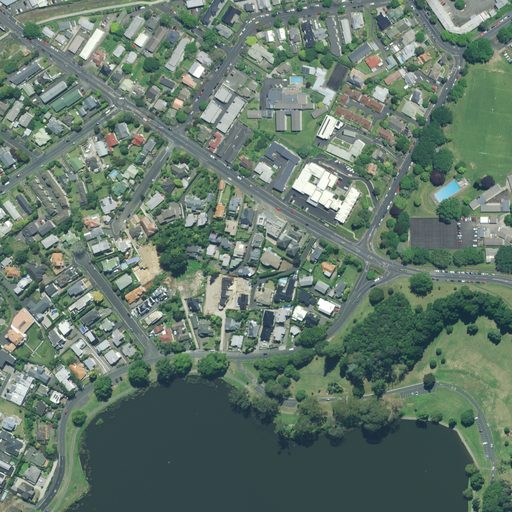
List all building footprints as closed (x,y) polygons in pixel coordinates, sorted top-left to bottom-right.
[(34,0),(39,9),(46,5),(42,0),(34,0)] [(206,5),(205,0),(191,0),(187,1),(188,6),(189,6),(189,8),(206,5)] [(227,0),(216,0),(203,20),(210,25),(227,0)] [(241,6),(243,6),(243,9),(253,7),(253,6),(251,0),(241,0),(242,2),(241,2),(241,6)] [(259,0),(261,8),(262,10),(265,9),(265,8),(273,6),(271,0),(259,0)] [(427,0),(448,31),(466,34),(484,22),(480,15),(462,26),(454,25),(437,0),(427,0)] [(494,0),(496,2),(494,4),(498,9),(500,7),(507,3),(505,0),(494,0)] [(237,13),(240,15),(242,12),(232,5),(222,20),(229,24),(228,26),(232,28),(234,25),(231,22),(237,13)] [(400,6),(392,12),(388,14),(391,19),(393,18),(395,21),(405,14),(400,6)] [(127,13),(123,10),(116,20),(120,23),(127,13)] [(355,30),(361,29),(360,25),(363,24),(361,14),(352,16),(355,30)] [(82,17),(78,24),(91,31),(95,24),(82,17)] [(144,21),(137,17),(125,35),(131,39),(144,21)] [(337,35),(337,36),(336,33),(337,33),(335,28),(334,26),(335,25),(334,20),(333,21),(332,17),(326,19),(327,22),(326,22),(327,27),(328,26),(328,29),(327,30),(329,35),(329,34),(330,38),(329,38),(330,42),(331,42),(331,45),(331,46),(334,58),(342,56),(338,41),(339,41),(337,35)] [(407,17),(385,32),(391,40),(412,25),(407,17)] [(157,23),(151,18),(145,27),(152,31),(157,23)] [(347,19),(341,21),(345,44),(351,43),(347,19)] [(302,22),(308,48),(313,47),(315,46),(310,21),(302,22)] [(71,28),(70,22),(59,24),(61,32),(65,31),(65,30),(71,28)] [(233,32),(221,23),(218,29),(221,31),(220,33),(228,39),(233,32)] [(168,30),(161,25),(151,41),(146,48),(153,53),(168,30)] [(55,33),(46,27),(42,33),(51,39),(55,33)] [(301,41),(298,28),(289,30),(291,40),(293,39),(294,43),(301,41)] [(317,29),(317,31),(315,32),(316,38),(318,38),(318,41),(323,40),(322,39),(326,38),(326,36),(327,36),(325,29),(324,30),(323,28),(317,29)] [(105,33),(99,29),(81,56),(87,60),(105,33)] [(286,38),(284,29),(276,30),(277,33),(279,39),(286,38)] [(181,36),(173,30),(167,39),(165,42),(174,47),(180,38),(181,36)] [(275,37),(273,30),(265,32),(267,43),(274,41),(273,37),(275,37)] [(417,38),(412,30),(402,37),(404,40),(402,41),(405,46),(417,38)] [(264,37),(261,32),(256,35),(258,40),(264,37)] [(148,38),(142,34),(136,43),(142,47),(148,38)] [(69,41),(59,35),(56,39),(66,46),(69,41)] [(193,41),(184,35),(166,61),(174,68),(193,41)] [(85,40),(79,36),(70,50),(76,54),(85,40)] [(12,45),(9,42),(1,48),(6,55),(13,51),(12,49),(15,48),(13,45),(12,45)] [(373,50),(368,42),(348,56),(354,64),(373,50)] [(255,43),(248,54),(259,60),(262,55),(267,58),(266,59),(273,64),(276,59),(273,57),(274,55),(255,43)] [(417,47),(415,43),(410,46),(410,45),(404,49),(405,50),(401,52),(404,57),(402,58),(404,62),(414,56),(419,53),(416,48),(417,47)] [(125,49),(120,45),(113,54),(119,58),(125,49)] [(400,50),(396,46),(391,49),(395,54),(400,50)] [(105,57),(106,55),(99,50),(97,52),(96,51),(91,58),(97,63),(96,64),(100,67),(106,58),(105,57)] [(19,65),(21,63),(20,62),(22,60),(24,56),(20,51),(12,56),(13,58),(11,59),(12,61),(11,62),(14,67),(19,65)] [(137,52),(136,54),(131,51),(128,55),(129,56),(126,60),(132,64),(138,56),(139,56),(140,54),(137,52)] [(211,56),(202,51),(197,59),(210,67),(214,61),(209,58),(211,56)] [(433,58),(428,52),(418,58),(423,65),(433,58)] [(365,60),(371,70),(373,73),(378,70),(376,67),(379,65),(380,67),(384,64),(380,59),(379,59),(376,55),(373,57),(372,56),(365,60)] [(397,65),(391,56),(386,59),(390,65),(387,67),(389,70),(397,65)] [(9,80),(18,85),(42,68),(38,62),(17,76),(16,75),(9,80)] [(206,69),(196,62),(190,72),(199,78),(206,69)] [(290,68),(286,63),(282,66),(282,65),(276,70),(280,74),(285,69),(286,71),(290,68)] [(111,64),(109,67),(105,65),(100,72),(108,77),(112,70),(115,66),(111,64)] [(442,67),(436,64),(429,77),(436,80),(441,72),(440,72),(442,67)] [(315,69),(302,66),(300,72),(314,75),(315,69)] [(248,79),(249,80),(250,78),(234,67),(223,84),(235,93),(238,88),(240,90),(248,79)] [(323,102),(327,104),(312,113),(315,119),(330,110),(327,105),(329,106),(336,92),(328,87),(328,88),(325,87),(324,89),(324,88),(324,87),(323,87),(322,87),(321,87),(321,85),(322,85),(326,79),(325,79),(326,76),(328,72),(324,71),(323,70),(324,69),(319,67),(317,71),(318,72),(316,75),(319,77),(313,89),(307,93),(304,92),(301,92),(299,93),(284,92),(283,90),(269,90),(269,98),(267,98),(267,108),(282,108),(282,109),(279,109),(278,130),(287,130),(287,114),(294,114),(294,130),(302,130),(303,110),(299,109),(299,108),(314,108),(315,103),(307,103),(307,94),(314,90),(326,96),(323,102)] [(127,72),(124,70),(121,74),(117,72),(116,74),(114,73),(111,79),(114,80),(113,82),(118,85),(127,72)] [(388,86),(404,76),(400,70),(384,80),(388,86)] [(53,80),(47,71),(38,77),(40,80),(35,83),(38,86),(40,85),(39,83),(41,82),(43,85),(49,81),(50,82),(53,80)] [(411,73),(408,75),(404,77),(405,78),(406,80),(405,81),(408,85),(404,87),(405,90),(410,87),(410,88),(423,80),(420,76),(417,78),(414,73),(412,74),(411,73)] [(194,80),(185,74),(181,80),(194,89),(197,84),(193,81),(194,80)] [(362,76),(357,74),(356,77),(354,76),(352,79),(354,80),(352,83),(357,86),(359,83),(364,86),(367,81),(361,77),(362,76)] [(132,83),(127,80),(126,81),(124,80),(121,85),(122,85),(120,88),(126,91),(127,90),(130,92),(133,86),(131,85),(132,83)] [(69,88),(64,81),(42,96),(47,103),(69,88)] [(258,85),(253,82),(249,88),(254,91),(258,85)] [(24,87),(22,85),(18,87),(20,90),(23,88),(30,97),(35,93),(29,84),(24,87)] [(161,90),(154,85),(147,96),(149,97),(147,101),(152,104),(155,99),(161,90)] [(139,87),(136,86),(132,92),(136,95),(135,97),(140,100),(145,92),(139,87)] [(345,94),(350,97),(353,90),(346,86),(342,93),(345,94)] [(385,90),(378,86),(376,90),(376,91),(373,97),(384,103),(387,97),(386,97),(390,90),(385,88),(385,90)] [(225,88),(220,97),(228,102),(233,93),(225,88)] [(252,92),(245,88),(242,93),(245,94),(244,95),(248,97),(252,92)] [(411,101),(411,100),(420,105),(423,100),(419,98),(423,91),(417,88),(414,94),(412,93),(409,100),(411,101)] [(190,91),(185,89),(184,90),(182,89),(178,97),(185,101),(186,99),(187,99),(190,94),(189,93),(190,91)] [(67,106),(68,107),(83,97),(78,90),(63,100),(62,98),(52,105),(57,112),(67,106)] [(353,90),(350,97),(358,101),(362,95),(353,90)] [(350,97),(345,94),(344,95),(342,94),(338,101),(340,102),(339,104),(344,107),(350,97)] [(97,102),(93,95),(85,101),(87,105),(84,107),(86,110),(89,108),(91,110),(96,107),(97,109),(101,106),(98,101),(97,102)] [(366,106),(370,99),(362,95),(358,101),(366,106)] [(240,96),(219,127),(228,133),(248,102),(240,96)] [(168,104),(160,99),(155,107),(161,111),(165,106),(166,107),(168,104)] [(184,102),(177,99),(173,107),(178,110),(180,108),(181,109),(184,102)] [(370,99),(366,106),(380,113),(384,107),(370,99)] [(214,101),(204,118),(216,124),(225,108),(214,101)] [(410,104),(406,102),(401,112),(412,118),(416,110),(409,106),(410,104)] [(3,104),(0,103),(0,113),(4,116),(10,107),(4,103),(3,104)] [(19,105),(17,103),(7,118),(13,122),(24,106),(21,103),(19,105)] [(343,114),(345,110),(338,106),(334,114),(341,117),(343,114)] [(178,112),(170,108),(166,117),(172,120),(173,118),(175,118),(178,112)] [(345,110),(343,114),(345,115),(344,117),(351,121),(352,119),(354,114),(345,110)] [(34,118),(26,113),(23,117),(20,122),(27,127),(34,118)] [(61,121),(62,122),(71,127),(73,123),(72,122),(75,117),(68,113),(65,117),(64,116),(61,121)] [(354,114),(352,119),(354,120),(353,122),(360,125),(361,123),(363,118),(354,114)] [(338,121),(331,117),(316,143),(323,147),(338,121)] [(393,117),(388,126),(401,134),(403,129),(406,125),(393,117)] [(57,122),(53,118),(46,125),(57,135),(59,133),(60,134),(65,129),(61,126),(62,125),(59,121),(57,122)] [(363,118),(361,123),(362,124),(361,126),(371,131),(373,127),(371,126),(372,123),(363,118)] [(238,121),(216,154),(221,158),(244,124),(238,121)] [(120,139),(122,138),(123,141),(130,139),(128,136),(130,136),(125,123),(115,126),(120,139)] [(207,129),(204,127),(198,139),(204,143),(211,132),(207,129)] [(382,128),(381,127),(377,135),(378,135),(379,136),(380,136),(381,136),(382,137),(383,137),(384,138),(385,138),(386,139),(392,147),(395,144),(393,141),(396,139),(395,138),(395,137),(394,135),(393,134),(392,133),(391,133),(390,132),(389,131),(388,130),(387,130),(386,129),(384,128),(383,128),(382,128)] [(51,139),(43,128),(40,131),(40,132),(35,136),(38,140),(37,141),(41,146),(44,144),(45,145),(48,143),(47,142),(51,139)] [(247,128),(225,160),(231,164),(253,131),(247,128)] [(224,137),(217,132),(214,136),(217,138),(215,141),(214,140),(210,145),(216,149),(221,141),(224,137)] [(105,136),(111,153),(114,151),(112,146),(119,144),(114,133),(105,136)] [(143,137),(140,135),(138,134),(132,142),(139,147),(145,139),(143,138),(143,137)] [(151,152),(157,142),(154,140),(154,141),(150,139),(143,150),(148,153),(149,151),(151,152)] [(330,143),(326,151),(350,161),(353,156),(356,158),(365,144),(358,139),(349,151),(330,143)] [(280,144),(275,140),(266,154),(275,161),(277,158),(273,155),(277,150),(283,155),(284,154),(291,159),(291,158),(293,159),(292,160),(291,160),(280,181),(279,181),(276,186),(285,191),(288,185),(286,185),(298,163),(299,164),(303,158),(295,153),(288,148),(287,148),(280,143),(280,144)] [(108,154),(103,141),(97,143),(98,144),(96,145),(100,157),(108,154)] [(387,151),(377,146),(371,155),(371,156),(384,164),(388,156),(385,155),(387,151)] [(148,153),(143,150),(135,162),(140,165),(148,153)] [(9,152),(6,153),(1,157),(8,168),(16,163),(9,152)] [(256,163),(241,154),(238,158),(242,161),(240,163),(251,170),(256,163)] [(77,172),(78,171),(79,173),(82,170),(81,169),(85,166),(83,164),(84,163),(82,160),(81,161),(78,157),(70,162),(73,165),(77,172)] [(99,168),(96,157),(86,159),(89,171),(99,168)] [(275,161),(273,164),(275,165),(273,167),(277,170),(278,167),(279,168),(282,164),(276,160),(275,161)] [(379,166),(371,163),(367,172),(374,175),(377,168),(378,169),(379,166)] [(173,169),(171,172),(177,175),(175,177),(180,180),(181,179),(182,180),(184,177),(189,174),(188,172),(190,171),(187,166),(181,169),(174,164),(172,169),(173,169)] [(275,175),(261,164),(255,172),(263,178),(261,180),(267,185),(275,175)] [(137,168),(132,165),(129,170),(124,176),(129,179),(131,177),(134,179),(140,172),(137,169),(137,168)] [(310,167),(307,165),(293,189),(310,198),(316,188),(308,184),(313,175),(321,180),(325,172),(312,165),(310,167)] [(46,180),(49,184),(51,183),(53,187),(55,189),(53,190),(58,197),(60,197),(61,199),(59,200),(62,207),(68,206),(66,198),(65,195),(48,171),(43,174),(46,179),(47,178),(47,179),(46,180)] [(331,175),(325,172),(317,187),(324,191),(330,181),(328,179),(331,175)] [(66,174),(60,178),(59,179),(61,182),(62,181),(64,185),(68,182),(66,179),(68,177),(66,174)] [(331,180),(328,186),(333,189),(339,180),(332,176),(329,179),(331,180)] [(177,184),(169,178),(166,182),(165,182),(162,185),(165,188),(164,190),(170,194),(177,184)] [(53,203),(52,204),(51,202),(52,202),(49,197),(48,198),(47,196),(48,196),(44,191),(43,192),(42,190),(43,189),(40,185),(39,186),(38,184),(39,183),(36,179),(35,179),(30,182),(47,208),(51,215),(56,211),(55,209),(56,208),(53,203)] [(190,183),(184,179),(181,184),(187,188),(190,183)] [(90,203),(83,181),(76,183),(81,199),(78,201),(80,206),(90,203)] [(115,194),(118,196),(118,197),(120,199),(122,197),(121,196),(123,193),(124,194),(128,187),(125,185),(126,183),(123,181),(121,184),(119,182),(113,190),(116,192),(115,194)] [(472,210),(502,192),(497,185),(468,203),(472,210)] [(362,194),(352,188),(335,218),(345,223),(362,194)] [(323,194),(316,190),(311,199),(318,203),(323,194)] [(325,190),(318,203),(327,208),(335,195),(325,190)] [(152,211),(168,197),(164,193),(161,195),(159,193),(154,197),(154,198),(147,204),(152,211)] [(31,207),(22,194),(16,198),(25,212),(26,211),(29,215),(33,212),(30,208),(31,207)] [(115,201),(113,202),(112,197),(100,202),(105,215),(111,213),(110,211),(116,209),(116,208),(117,207),(115,201)] [(187,202),(187,207),(187,212),(202,213),(202,209),(205,209),(205,200),(201,200),(201,197),(185,197),(185,201),(187,202)] [(240,203),(241,200),(236,199),(231,198),(228,210),(236,211),(237,207),(238,207),(239,203),(240,203)] [(341,203),(335,199),(330,208),(336,211),(341,203)] [(21,216),(10,201),(4,205),(15,221),(21,216)] [(218,203),(216,214),(215,213),(214,218),(218,219),(218,216),(225,217),(227,204),(218,203)] [(508,205),(482,204),(480,205),(480,212),(508,213),(508,205)] [(168,211),(162,213),(163,214),(158,216),(161,224),(166,223),(166,224),(182,218),(181,215),(183,215),(180,207),(173,210),(172,207),(168,209),(168,211)] [(248,229),(249,224),(252,225),(255,210),(244,208),(241,223),(243,223),(242,228),(248,229)] [(59,216),(54,219),(58,226),(71,218),(69,209),(64,210),(65,214),(60,218),(59,216)] [(206,213),(201,213),(201,217),(199,217),(199,221),(200,221),(200,225),(204,225),(205,225),(205,224),(206,224),(206,223),(207,222),(208,221),(208,216),(207,216),(206,213)] [(267,214),(261,213),(260,219),(259,219),(258,225),(265,226),(267,214)] [(194,214),(188,215),(188,219),(187,219),(187,225),(185,225),(186,227),(192,227),(192,226),(193,226),(193,225),(194,225),(194,224),(194,223),(196,223),(196,218),(194,218),(194,214)] [(101,227),(97,215),(94,216),(84,219),(85,223),(86,223),(89,231),(93,230),(96,228),(101,227)] [(151,224),(147,217),(141,220),(150,236),(156,233),(161,230),(155,221),(151,224)] [(280,224),(272,220),(267,230),(275,234),(276,232),(277,233),(280,227),(278,226),(280,224)] [(14,228),(9,221),(4,224),(6,227),(1,230),(2,231),(0,232),(0,236),(1,238),(14,228)] [(56,227),(51,221),(40,228),(36,222),(23,231),(27,237),(25,239),(29,245),(34,242),(34,238),(32,236),(40,231),(44,236),(56,227)] [(238,223),(228,221),(226,231),(232,233),(231,235),(235,236),(238,223)] [(137,236),(138,237),(142,235),(147,233),(145,230),(144,231),(141,225),(136,228),(135,227),(129,230),(131,234),(132,234),(134,238),(137,236)] [(104,235),(102,228),(85,234),(87,241),(97,237),(104,235)] [(509,231),(503,228),(498,236),(505,239),(509,231)] [(290,229),(287,235),(299,242),(302,236),(290,229)] [(73,235),(72,232),(60,238),(62,243),(66,240),(70,246),(80,240),(78,237),(76,238),(74,234),(73,235)] [(59,241),(54,234),(43,242),(48,249),(59,241)] [(292,239),(286,236),(282,234),(277,244),(284,248),(284,247),(287,248),(292,239)] [(221,237),(210,235),(209,241),(220,243),(221,237)] [(261,247),(263,236),(256,235),(254,245),(261,247)] [(229,240),(223,238),(222,241),(223,242),(222,245),(226,246),(225,249),(230,250),(232,250),(233,244),(228,243),(229,240)] [(112,248),(109,240),(101,243),(94,245),(97,254),(112,248)] [(298,243),(293,240),(287,252),(293,256),(294,255),(296,256),(301,247),(299,246),(300,244),(298,243)] [(129,248),(132,247),(131,244),(130,245),(129,241),(122,243),(121,242),(117,243),(119,249),(121,248),(122,251),(124,250),(124,251),(125,251),(125,252),(126,252),(127,252),(128,252),(129,252),(129,251),(129,250),(130,250),(130,249),(129,248)] [(241,242),(237,241),(234,256),(238,257),(244,258),(245,249),(244,249),(244,246),(241,245),(241,242)] [(188,257),(197,258),(197,255),(200,256),(201,251),(201,246),(187,243),(185,255),(189,255),(188,257)] [(215,247),(208,245),(206,256),(213,258),(215,247)] [(272,265),(279,269),(281,264),(280,264),(282,261),(280,260),(282,257),(278,255),(274,253),(271,251),(273,248),(269,246),(268,249),(265,247),(264,250),(266,251),(262,260),(262,261),(263,262),(263,263),(264,263),(264,264),(265,265),(266,265),(267,265),(268,266),(269,266),(270,265),(271,265),(272,265)] [(316,262),(317,262),(318,259),(319,260),(324,250),(318,246),(315,251),(314,251),(310,257),(313,258),(313,259),(313,260),(313,261),(314,261),(314,262),(315,262),(316,262)] [(499,248),(486,248),(485,256),(499,256),(499,248)] [(260,251),(254,250),(254,253),(251,253),(250,259),(258,260),(260,251)] [(63,261),(63,253),(53,253),(53,269),(57,275),(61,273),(61,266),(64,266),(64,261),(63,261)] [(231,254),(228,254),(228,256),(225,255),(221,255),(220,260),(224,261),(224,265),(229,266),(231,254)] [(11,261),(7,257),(1,263),(5,267),(11,261)] [(119,261),(118,258),(109,263),(107,260),(102,262),(107,272),(111,270),(111,271),(113,270),(113,269),(118,266),(116,262),(119,261)] [(242,260),(236,259),(235,261),(232,261),(231,268),(234,268),(234,266),(237,266),(237,265),(239,265),(242,261),(242,260)] [(34,260),(25,267),(39,283),(44,279),(42,278),(44,277),(43,275),(46,272),(45,271),(48,269),(43,263),(37,268),(35,266),(37,264),(34,260)] [(332,266),(324,262),(321,267),(323,268),(322,271),(324,272),(323,274),(331,278),(336,266),(333,265),(332,266)] [(238,278),(240,278),(244,279),(244,278),(247,276),(249,274),(251,277),(255,273),(250,266),(244,270),(239,270),(238,278)] [(17,268),(7,267),(7,273),(8,273),(8,276),(14,277),(14,280),(18,281),(18,277),(20,277),(21,271),(17,271),(17,268)] [(71,270),(56,281),(58,284),(59,283),(63,288),(75,278),(76,279),(81,275),(78,271),(74,274),(71,270)] [(133,282),(127,274),(116,282),(122,290),(133,282)] [(304,277),(304,274),(300,275),(301,286),(313,285),(312,276),(304,277)] [(33,281),(28,276),(19,285),(20,286),(16,290),(20,294),(24,290),(33,281)] [(192,288),(197,286),(195,280),(189,282),(188,279),(182,281),(183,284),(176,286),(179,293),(186,290),(187,293),(188,292),(190,297),(185,299),(187,304),(197,299),(193,290),(192,288)] [(84,284),(81,280),(68,290),(72,296),(75,293),(76,295),(80,292),(81,293),(87,288),(84,284)] [(331,290),(328,295),(333,298),(336,293),(338,298),(343,296),(343,293),(347,284),(339,280),(334,292),(331,290)] [(330,287),(319,281),(315,288),(325,294),(330,287)] [(59,290),(54,284),(50,286),(49,285),(45,288),(51,296),(59,290)] [(130,304),(140,298),(143,296),(145,294),(147,293),(144,288),(142,289),(141,287),(137,290),(137,289),(125,296),(130,304)] [(276,296),(279,298),(278,300),(285,302),(286,299),(290,301),(291,300),(292,300),(293,296),(292,296),(292,294),(294,294),(294,292),(293,291),(294,289),(287,287),(286,292),(278,290),(276,296)] [(158,297),(160,300),(166,295),(164,292),(166,291),(165,289),(160,289),(157,291),(151,295),(154,299),(157,296),(158,297)] [(247,291),(236,290),(235,303),(245,304),(247,291)] [(272,291),(265,290),(264,295),(256,293),(255,299),(257,299),(256,304),(263,306),(263,304),(271,305),(272,300),(271,300),(272,291)] [(309,293),(302,290),(298,300),(303,302),(304,301),(308,302),(307,304),(309,305),(310,304),(314,306),(317,299),(312,297),(313,296),(309,294),(309,293)] [(79,313),(81,312),(95,301),(94,299),(90,293),(69,308),(71,311),(72,311),(74,314),(78,311),(79,313)] [(217,295),(212,295),(211,304),(205,303),(204,310),(216,311),(217,295)] [(54,305),(46,296),(37,305),(32,300),(27,305),(31,310),(30,311),(39,321),(44,316),(42,314),(49,307),(51,308),(54,305)] [(336,306),(320,298),(318,304),(321,306),(319,310),(331,315),(336,306)] [(153,303),(150,299),(144,303),(144,304),(136,309),(138,311),(139,311),(142,314),(146,311),(147,312),(150,310),(149,308),(151,307),(150,305),(153,303)] [(298,308),(297,308),(296,307),(294,313),(292,319),(297,321),(298,319),(303,321),(304,318),(305,319),(308,312),(302,310),(303,308),(299,306),(298,308)] [(95,311),(94,309),(80,319),(84,325),(88,322),(89,323),(94,319),(95,320),(100,316),(98,314),(99,313),(97,310),(95,311)] [(287,310),(280,309),(278,323),(281,323),(281,322),(285,322),(286,315),(290,316),(290,313),(287,313),(287,310)] [(23,310),(15,319),(13,327),(14,328),(7,336),(9,338),(8,339),(13,343),(10,347),(7,344),(4,348),(10,352),(12,350),(14,352),(27,337),(24,334),(36,322),(23,310)] [(161,318),(160,317),(159,315),(160,314),(157,310),(156,311),(145,320),(149,326),(158,319),(159,320),(161,318)] [(307,325),(307,326),(311,328),(311,326),(317,328),(320,319),(315,317),(316,315),(311,313),(310,315),(308,315),(306,319),(304,323),(307,325)] [(192,316),(192,314),(189,315),(193,329),(198,327),(195,316),(192,316)] [(232,318),(227,318),(226,330),(236,330),(236,329),(240,329),(240,322),(234,321),(234,323),(231,322),(232,318)] [(102,326),(106,332),(109,330),(109,331),(113,329),(112,327),(114,326),(112,323),(110,324),(106,319),(103,321),(105,323),(102,326)] [(173,331),(179,330),(180,335),(178,335),(180,341),(191,339),(189,331),(184,333),(183,328),(185,328),(184,322),(172,325),(173,331)] [(273,324),(265,322),(263,331),(260,330),(258,335),(261,336),(261,338),(270,340),(272,331),(273,331),(274,327),(272,327),(273,324)] [(251,326),(250,325),(249,330),(250,330),(249,335),(257,337),(259,325),(252,323),(251,326)] [(71,330),(65,324),(60,328),(65,333),(68,331),(69,332),(71,330)] [(208,324),(199,324),(198,336),(206,336),(213,337),(214,330),(208,330),(208,324)] [(85,325),(82,327),(79,329),(82,334),(88,330),(85,325)] [(163,329),(160,325),(153,330),(156,334),(163,329)] [(286,329),(283,329),(284,327),(279,326),(279,328),(275,328),(274,336),(277,337),(276,340),(280,341),(282,334),(285,334),(286,329)] [(299,332),(297,328),(291,327),(290,333),(293,333),(294,335),(299,332)] [(51,335),(48,337),(50,339),(54,344),(53,345),(58,350),(60,347),(61,348),(63,346),(61,344),(65,341),(54,329),(49,333),(51,335)] [(120,333),(117,329),(112,333),(113,334),(112,335),(114,339),(113,339),(118,346),(125,341),(123,338),(124,338),(121,333),(120,333)] [(174,342),(170,329),(165,330),(166,334),(159,336),(160,341),(162,340),(163,343),(169,342),(169,343),(174,342)] [(97,339),(91,332),(88,334),(93,342),(97,339)] [(233,336),(231,345),(230,345),(229,348),(231,349),(232,346),(235,346),(235,345),(238,346),(237,347),(241,348),(243,337),(240,336),(240,337),(234,336),(233,336)] [(83,347),(86,344),(82,340),(81,341),(79,338),(76,341),(78,343),(76,345),(74,343),(70,347),(78,357),(83,353),(80,350),(83,347)] [(97,347),(99,350),(97,351),(99,354),(101,353),(104,350),(111,346),(107,340),(97,347)] [(135,351),(129,343),(122,348),(124,350),(122,351),(126,356),(128,355),(130,358),(134,354),(133,353),(135,351)] [(17,360),(2,350),(0,353),(0,365),(3,367),(8,360),(14,364),(17,360)] [(119,359),(122,357),(119,352),(116,354),(113,350),(106,355),(112,365),(120,359),(119,359)] [(95,365),(91,359),(88,362),(86,360),(83,362),(91,371),(93,369),(92,367),(95,365)] [(83,377),(87,374),(85,372),(85,371),(82,367),(83,367),(80,363),(75,367),(71,363),(68,366),(80,380),(84,377),(83,377)] [(54,376),(61,383),(62,382),(71,391),(75,388),(67,380),(72,375),(65,367),(64,367),(62,364),(56,369),(58,372),(54,376)] [(45,369),(40,366),(37,372),(31,368),(28,373),(47,384),(51,377),(44,373),(45,369)] [(20,383),(33,389),(35,386),(33,384),(35,379),(26,374),(25,375),(22,374),(21,377),(17,376),(15,381),(20,384),(20,383)] [(26,397),(30,388),(21,384),(21,385),(18,383),(16,387),(13,385),(11,390),(15,392),(16,392),(26,397)] [(50,390),(40,385),(36,394),(46,398),(50,390)] [(22,406),(26,397),(17,393),(16,393),(13,392),(12,395),(8,393),(6,399),(11,401),(22,406)] [(62,396),(54,392),(50,400),(56,403),(58,400),(60,401),(62,396)] [(43,402),(40,400),(39,403),(37,403),(36,405),(39,406),(36,413),(43,416),(47,406),(43,404),(43,402)] [(17,421),(8,417),(7,419),(6,418),(3,426),(13,431),(14,429),(16,430),(18,424),(16,423),(17,421)] [(40,428),(37,428),(37,433),(38,433),(38,440),(45,441),(45,427),(40,426),(40,428)] [(14,435),(4,430),(0,437),(6,440),(4,444),(7,445),(5,450),(18,456),(24,443),(12,438),(14,435)] [(27,450),(24,455),(25,456),(23,459),(30,463),(36,466),(37,465),(42,467),(43,464),(44,465),(48,457),(39,452),(37,455),(34,454),(34,452),(29,449),(28,451),(27,450)] [(9,464),(1,460),(0,462),(0,483),(0,484),(3,479),(8,469),(7,468),(9,464)] [(27,478),(26,478),(28,479),(27,482),(35,486),(42,471),(31,465),(29,468),(31,469),(29,473),(25,471),(23,476),(27,478)] [(34,488),(17,479),(10,492),(16,495),(18,492),(22,495),(21,496),(28,500),(34,488)]
